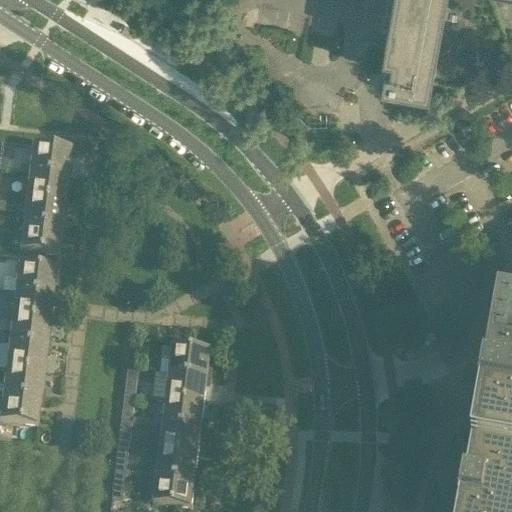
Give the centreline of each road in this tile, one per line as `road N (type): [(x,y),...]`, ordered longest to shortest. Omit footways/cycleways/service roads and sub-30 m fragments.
road 1 (tertiary): [(0,18),(162,121),(260,218)]
road 2 (tertiary): [(290,197),(215,120),(32,0)]
road 3 (residential): [(290,197),(511,75)]
road 4 (tertiary): [(364,382),(332,262),(290,197)]
road 5 (tertiary): [(260,218),(307,315),(322,386)]
road 6 (tertiary): [(360,511),(364,382)]
road 7 (tertiary): [(322,386),(311,511)]
